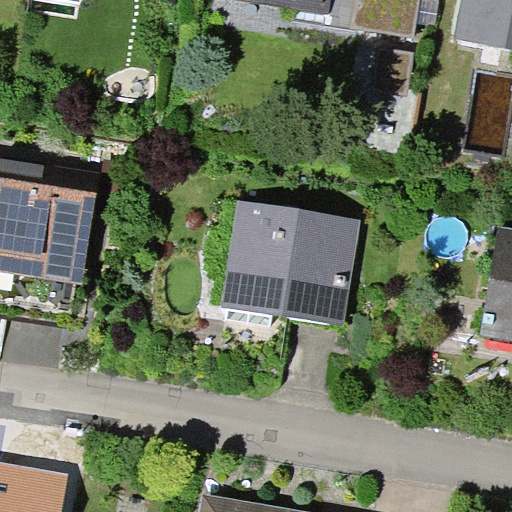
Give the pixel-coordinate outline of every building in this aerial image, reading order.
[(242,0),(292,8),(322,13),(323,0),(242,0)] [(409,42),(415,0),(323,0),(322,13),(292,8),(289,24),(409,42)] [(511,55),(511,0),(461,0),(453,44),(511,55)] [(25,267),(72,275),(87,182),(0,168),(0,255),(26,259),(25,267)] [(271,300),(337,311),(350,230),(239,212),(221,324),(266,331),(271,300)] [(511,237),(494,235),(483,304),(511,309),(507,333),(511,334),(511,237)] [(56,511),(63,476),(0,464),(0,511),(56,511)]
